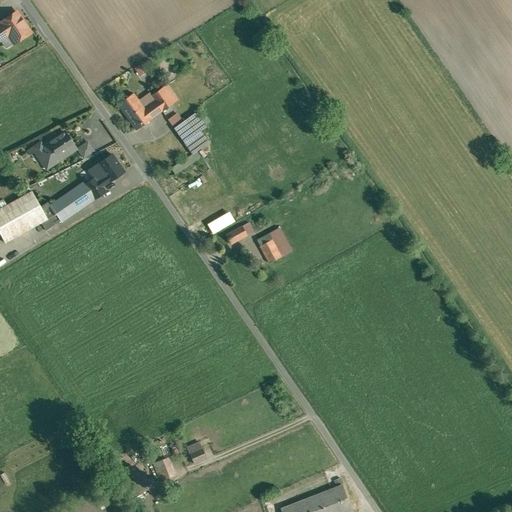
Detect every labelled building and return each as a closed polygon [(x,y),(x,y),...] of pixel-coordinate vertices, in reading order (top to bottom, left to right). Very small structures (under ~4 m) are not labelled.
[(30,33),(17,12),(0,23),(2,25),(0,25),(0,39),(8,35),(14,44),(30,33)] [(137,75),(143,73),(140,65),(133,67),(137,75)] [(179,100),(168,84),(164,87),(175,103),(179,100)] [(164,87),(163,87),(151,96),(155,101),(144,108),(152,119),(162,111),(175,103),(164,87)] [(144,108),(134,93),(118,104),(137,130),(152,119),(144,108)] [(183,122),(177,114),(168,120),(184,143),(197,134),(187,119),(183,122)] [(63,132),(47,143),(41,147),(39,144),(32,148),(34,152),(39,159),(43,160),(47,167),(59,159),(57,157),(73,147),(63,132)] [(86,142),(75,149),(82,158),(92,151),(86,142)] [(122,172),(110,155),(91,168),(96,176),(101,172),(103,176),(96,181),(100,187),(108,182),(122,172)] [(96,181),(94,177),(83,185),(93,199),(104,192),(100,187),(96,181)] [(30,191),(5,205),(0,207),(0,237),(2,242),(3,242),(38,222),(44,230),(58,220),(59,222),(93,199),(83,185),(81,183),(40,210),(30,191)] [(235,222),(218,231),(224,243),(241,233),(235,222)] [(275,222),(263,228),(275,252),(287,246),(275,222)] [(264,236),(251,242),(260,261),(273,255),(264,236)] [(199,442),(188,447),(194,462),(205,457),(199,442)] [(168,458),(154,463),(160,480),(174,475),(168,458)] [(124,482),(121,484),(131,499),(154,485),(146,471),(140,475),(132,462),(117,471),(124,482)] [(344,485),(282,509),(283,511),(350,511),(354,511),(344,485)]
